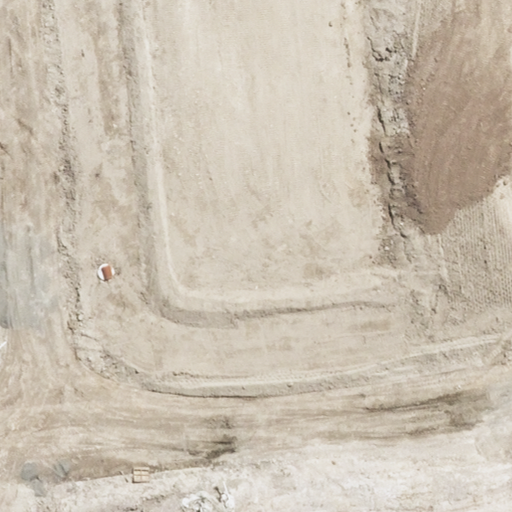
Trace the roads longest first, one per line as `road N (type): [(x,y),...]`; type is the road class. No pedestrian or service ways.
road 1 (residential): [(511,374),(62,428)]
road 2 (residential): [(62,428),(12,0)]
